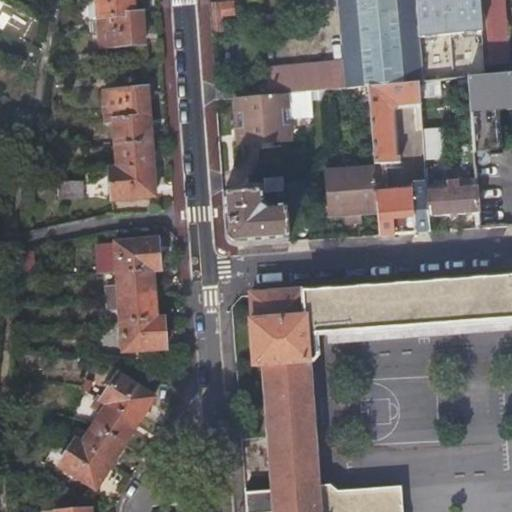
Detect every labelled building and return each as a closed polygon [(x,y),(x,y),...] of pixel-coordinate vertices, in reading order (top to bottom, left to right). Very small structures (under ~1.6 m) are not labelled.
[(96,0),(98,19),(98,18),(134,15),(134,14),(133,0),(96,0)] [(210,14),(221,14),(220,0),(211,0),(209,0),(210,14)] [(220,0),(221,14),(235,13),(234,0),(220,0)] [(299,11),(319,9),(318,0),(303,0),(299,1),(299,11)] [(318,0),(319,9),(339,8),(338,0),(318,0)] [(344,59),(346,88),(369,87),(419,82),(424,82),(419,30),(416,0),(338,0),(339,8),(344,59)] [(480,0),(416,0),(419,30),(483,25),(480,0)] [(261,15),(263,32),(290,29),(289,12),(261,15)] [(144,44),(142,14),(142,13),(134,14),(134,15),(98,18),(98,19),(100,46),(144,44)] [(210,14),(212,29),(222,28),(221,14),(210,14)] [(267,95),(288,93),(312,91),(325,90),(346,88),(344,59),(265,66),(266,80),(267,95)] [(511,74),(488,77),(469,78),(473,151),(499,149),(496,105),(511,104),(511,74)] [(217,99),(237,97),(246,97),(267,95),(266,80),(245,81),(215,83),(217,99)] [(419,82),(369,87),(374,165),(395,163),(392,110),(395,105),(421,103),(419,82)] [(147,88),(103,91),(106,122),(113,121),(116,168),(109,169),(112,199),(155,196),(147,88)] [(314,117),(312,91),(288,93),(267,95),(246,97),(237,97),(239,142),(290,139),(289,119),(314,117)] [(441,160),(440,129),(423,129),(423,161),(441,160)] [(400,137),(399,156),(412,157),(413,137),(400,137)] [(499,149),(473,151),(475,182),(501,180),(499,149)] [(327,217),(378,213),(376,184),(375,179),(375,174),(375,168),(324,172),(327,217)] [(82,197),(81,180),(56,181),(56,198),(82,197)] [(281,193),(280,181),(265,182),(266,194),(281,193)] [(427,191),(428,217),(477,213),(476,188),(459,189),(459,184),(456,181),(449,182),(447,185),(447,190),(427,191)] [(378,213),(379,235),(416,232),(429,232),(428,217),(427,191),(426,185),(387,188),(387,184),(376,184),(378,213)] [(262,194),(223,197),(224,219),(225,235),(237,246),(288,242),(285,208),(276,209),(276,204),(270,204),(270,209),(268,209),(262,205),(262,194)] [(120,320),(156,317),(154,271),(160,270),(158,240),(114,242),(117,287),(106,288),(108,308),(119,308),(120,320)] [(511,276),(251,296),(253,323),(250,323),(254,368),(263,367),(272,491),(244,492),(245,511),(402,511),(401,489),(339,494),(332,487),(318,487),(310,363),(313,363),(318,358),(318,336),(329,335),(511,321),(511,276)] [(166,348),(163,317),(156,317),(120,320),(122,351),(166,348)] [(511,330),(511,321),(329,335),(329,346),(511,330)] [(74,441),(111,464),(153,399),(117,375),(101,400),(98,398),(92,407),(100,413),(85,436),(77,431),(70,439),(74,441)] [(94,490),(111,464),(74,441),(58,467),(94,490)]
